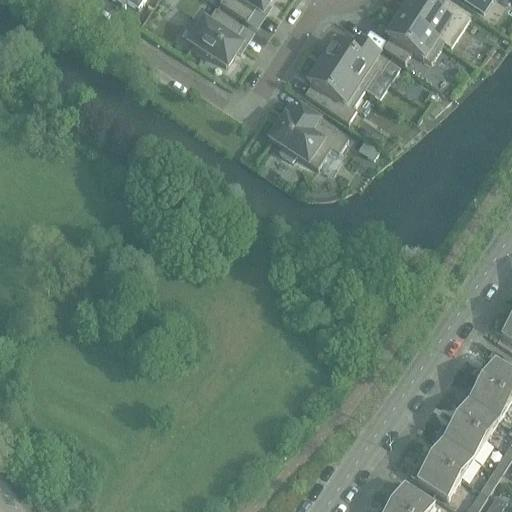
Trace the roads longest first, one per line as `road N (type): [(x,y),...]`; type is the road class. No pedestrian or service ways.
road 1 (tertiary): [(323,511),(511,232)]
road 2 (residential): [(129,44),(246,119),(311,16),(357,0)]
